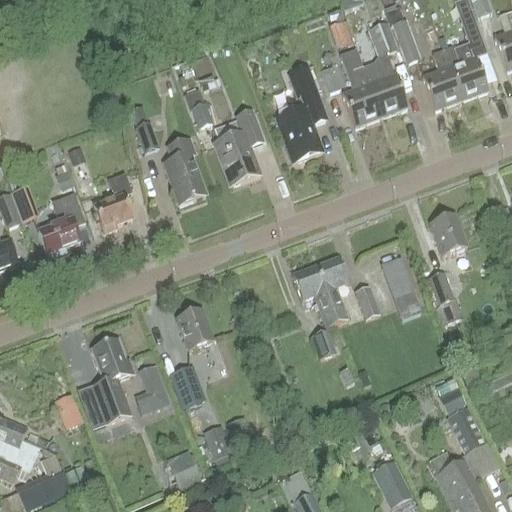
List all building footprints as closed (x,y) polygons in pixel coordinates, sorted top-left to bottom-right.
[(341,10),(343,17),(362,10),(357,0),(356,0),(339,6),(341,10)] [(468,0),(477,24),(493,18),(486,0),(468,0)] [(469,48),(454,54),(459,68),(475,62),(487,57),(467,3),(455,8),(469,48)] [(511,73),(511,16),(504,19),(511,36),(493,42),(506,76),(511,73)] [(338,27),(343,50),(359,47),(354,24),(338,27)] [(420,64),(405,25),(392,29),(407,69),(420,64)] [(378,61),(397,54),(387,28),(369,35),(378,61)] [(442,54),(461,105),(488,95),(475,62),(459,68),(454,54),(452,51),(442,54)] [(434,115),(461,105),(442,54),(432,58),(438,75),(422,82),(434,115)] [(354,132),(381,122),(362,71),(356,55),(340,61),(353,94),(342,99),(354,132)] [(362,71),(381,122),(407,112),(395,79),(379,85),(372,68),(362,71)] [(327,125),(316,95),(307,72),(288,79),(297,102),(300,101),(305,113),(276,124),(292,169),(322,158),(312,130),(327,125)] [(329,98),(341,95),(332,72),(321,76),(329,98)] [(214,129),(201,98),(199,94),(184,100),(199,136),(214,129)] [(148,126),(142,111),(130,115),(135,131),(148,126)] [(251,152),(264,148),(252,117),(236,123),(242,138),(213,149),(230,192),(261,180),(251,152)] [(144,159),(160,153),(151,128),(134,134),(144,159)] [(179,211),(207,201),(191,159),(195,157),(190,144),(167,152),(172,166),(163,169),(179,211)] [(74,190),(68,175),(56,179),(62,195),(74,190)] [(122,200),(131,197),(124,178),(107,185),(114,203),(92,211),(103,238),(116,233),(115,230),(131,224),(122,200)] [(21,228),(10,198),(0,201),(0,219),(6,234),(21,228)] [(50,206),(54,218),(59,229),(38,237),(47,261),(51,259),(56,264),(69,259),(69,252),(80,248),(74,233),(85,230),(73,198),(50,206)] [(441,261),(467,252),(454,219),(429,228),(441,261)] [(0,276),(17,270),(8,245),(0,248),(0,276)] [(422,317),(402,261),(381,269),(401,324),(422,317)] [(315,271),(337,329),(347,325),(335,292),(348,288),(338,262),(315,271)] [(326,333),(337,329),(315,271),(292,279),(301,305),(314,300),(326,333)] [(454,305),(444,278),(429,283),(440,311),(454,305)] [(365,324),(379,319),(369,292),(355,297),(365,324)] [(188,356),(213,347),(201,313),(176,323),(188,356)] [(335,358),(336,358),(327,334),(311,341),(320,364),(323,363),(326,371),(338,367),(335,358)] [(124,363),(117,345),(92,354),(104,388),(93,392),(106,428),(131,419),(118,382),(135,376),(130,361),(124,363)] [(143,374),(151,393),(141,398),(149,416),(176,405),(161,367),(143,374)] [(182,413),(201,406),(189,372),(170,379),(182,413)] [(359,395),(348,372),(339,376),(350,399),(359,395)] [(457,393),(439,403),(447,419),(466,409),(457,393)] [(84,427),(71,399),(54,407),(67,435),(84,427)] [(0,435),(22,446),(28,435),(0,422),(0,409),(1,408),(0,408),(0,435)] [(486,447),(468,411),(446,422),(465,458),(486,447)] [(233,458),(221,429),(203,437),(214,465),(233,458)] [(29,477),(39,454),(22,446),(0,435),(0,482),(14,489),(21,474),(29,477)] [(199,480),(188,456),(166,465),(177,490),(179,496),(201,486),(199,480)] [(62,458),(48,463),(54,477),(67,472),(62,458)] [(413,500),(396,466),(374,477),(391,511),(413,500)] [(487,511),(464,466),(436,480),(451,511),(487,511)] [(88,469),(6,502),(9,511),(38,511),(96,489),(88,469)] [(186,499),(174,504),(177,511),(188,511),(192,510),(186,499)] [(318,511),(311,499),(292,509),(293,511),(318,511)]
